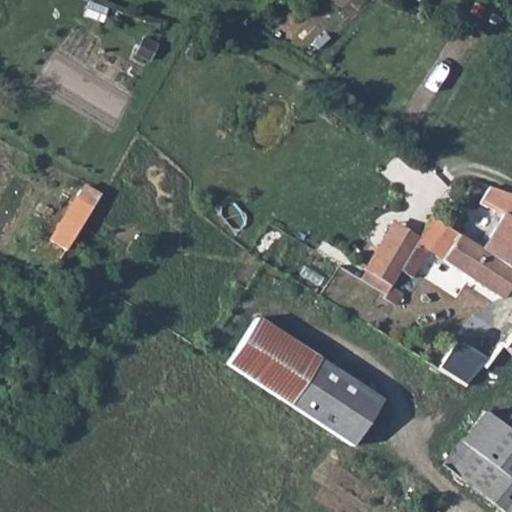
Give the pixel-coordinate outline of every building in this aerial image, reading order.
[(61,188),(57,194),(73,202),(76,197),(61,188)] [(486,234),(498,242),(511,251),(511,203),(486,191),(479,207),(497,217),(486,234)] [(44,213),(60,221),(68,209),(73,202),(57,194),(44,213)] [(32,229),(47,240),(60,221),(44,213),(32,229)] [(511,280),(511,277),(486,260),(472,251),(469,254),(421,220),(410,239),(498,302),(511,280)] [(384,223),(368,248),(394,264),(399,256),(410,239),(384,223)] [(511,251),(498,242),(486,234),(472,251),(486,260),(511,277),(511,251)] [(355,269),(381,285),(383,281),(394,264),(368,248),(355,269)] [(369,289),(376,293),(381,285),(355,269),(351,276),(369,289)] [(393,289),(383,281),(381,285),(376,293),(386,300),(393,289)] [(365,295),(371,299),(376,293),(369,289),(365,295)] [(488,350),(511,320),(511,310),(508,308),(504,313),(496,318),(487,319),(459,356),(475,367),(488,350)] [(247,323),(285,349),(290,340),(252,315),(247,323)] [(511,320),(488,350),(511,364),(511,320)] [(285,349),(247,323),(222,364),(262,389),(273,370),(285,349)] [(290,340),(285,349),(321,373),(326,363),(290,340)] [(352,420),(361,400),(321,373),(285,349),(273,370),(352,420)] [(326,363),(321,373),(361,400),(372,407),(378,397),(326,363)] [(348,445),(360,426),(352,420),(273,370),(262,389),(335,436),(348,445)] [(361,400),(352,420),(360,426),(372,407),(361,400)] [(511,511),(511,424),(486,407),(444,459),(504,511),(511,511)]
